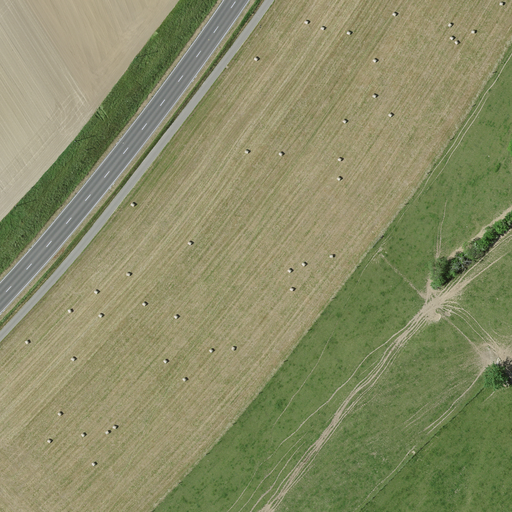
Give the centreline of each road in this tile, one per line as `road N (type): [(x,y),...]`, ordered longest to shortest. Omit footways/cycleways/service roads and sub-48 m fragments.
road 1 (unclassified): [(268,0),(126,189),(0,336)]
road 2 (primary): [(0,298),(135,138),(236,0)]
